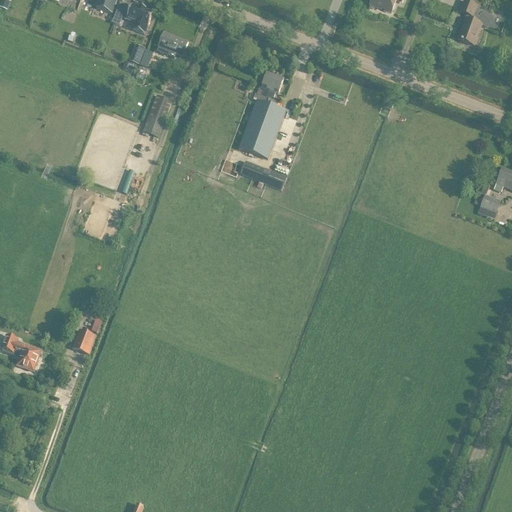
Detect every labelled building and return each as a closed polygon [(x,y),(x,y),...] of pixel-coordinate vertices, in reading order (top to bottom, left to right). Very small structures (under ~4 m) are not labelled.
[(10,1),(6,0),(1,0),(0,3),(0,7),(7,10),(10,1)] [(99,0),(96,8),(112,14),(117,0),(99,0)] [(372,0),(370,6),(376,8),(377,8),(378,6),(391,12),(395,0),(372,0)] [(477,6),(463,1),(459,13),(466,15),(462,27),(463,28),(459,40),(474,46),(482,25),(470,21),(472,17),(473,18),(477,6)] [(125,10),(119,7),(113,23),(119,25),(122,17),(127,19),(127,20),(137,23),(134,31),(144,34),(147,27),(148,27),(153,13),(146,11),(146,9),(140,7),(139,8),(132,5),(129,12),(125,10)] [(72,29),(71,36),(78,37),(79,30),(72,29)] [(156,46),(154,51),(174,58),(176,54),(183,57),(188,42),(164,33),(158,47),(156,46)] [(147,67),(152,54),(146,52),(141,65),(147,67)] [(130,55),(128,61),(138,65),(141,58),(130,55)] [(147,69),(140,67),(136,78),(143,80),(147,69)] [(267,72),(261,88),(268,90),(265,98),(269,99),(271,100),(274,92),(277,93),(283,78),(267,72)] [(157,96),(143,132),(158,138),(172,102),(157,96)] [(269,99),(268,103),(274,105),(273,106),(281,109),(282,104),(271,100),(269,99)] [(252,101),(234,148),(262,159),(280,112),(252,101)] [(246,162),(241,175),(260,182),(265,169),(246,162)] [(511,171),(502,168),(494,189),(501,192),(503,186),(511,189),(511,171)] [(287,178),(272,172),(267,185),(282,191),(287,178)] [(501,202),(485,196),(478,213),(494,219),(501,202)] [(79,330),(72,349),(88,355),(95,337),(79,330)] [(40,351),(16,342),(17,340),(6,335),(1,348),(12,352),(13,349),(21,353),(16,365),(33,371),(40,351)]
